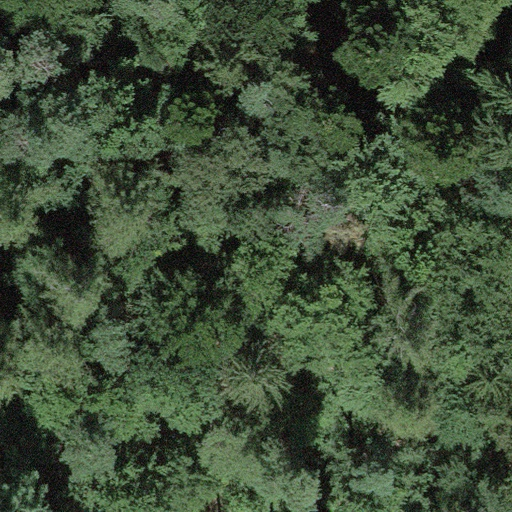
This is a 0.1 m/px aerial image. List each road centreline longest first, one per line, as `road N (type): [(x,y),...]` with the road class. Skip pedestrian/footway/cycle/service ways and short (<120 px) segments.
road 1 (track): [(511,130),(0,9)]
road 2 (track): [(0,281),(221,263),(511,192)]
